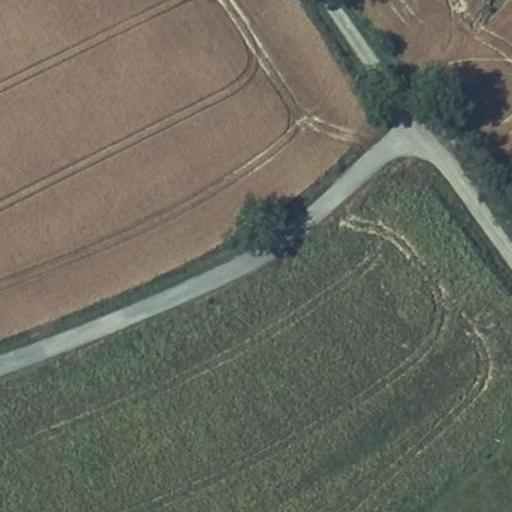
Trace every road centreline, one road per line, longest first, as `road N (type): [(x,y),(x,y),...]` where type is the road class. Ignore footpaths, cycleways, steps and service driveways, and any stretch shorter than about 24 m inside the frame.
road 1 (unclassified): [(0,358),(146,311),(311,210),(409,108)]
road 2 (unclassified): [(409,108),(511,239)]
road 3 (unclassified): [(333,0),(409,108)]
